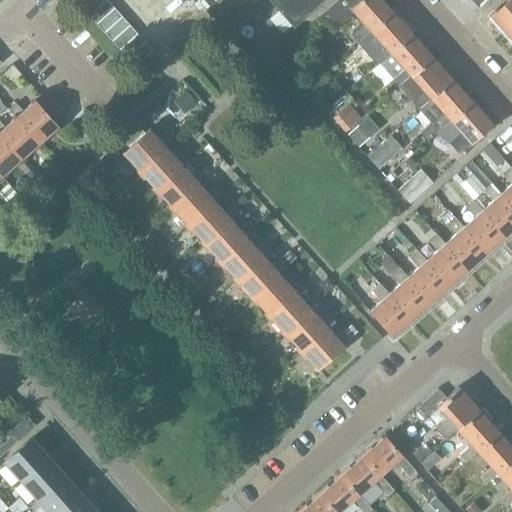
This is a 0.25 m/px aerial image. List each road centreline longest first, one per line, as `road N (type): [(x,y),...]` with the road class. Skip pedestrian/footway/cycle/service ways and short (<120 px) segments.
road 1 (residential): [(458,346),(264,511)]
road 2 (residential): [(150,511),(0,354)]
road 3 (residential): [(511,98),(424,0)]
